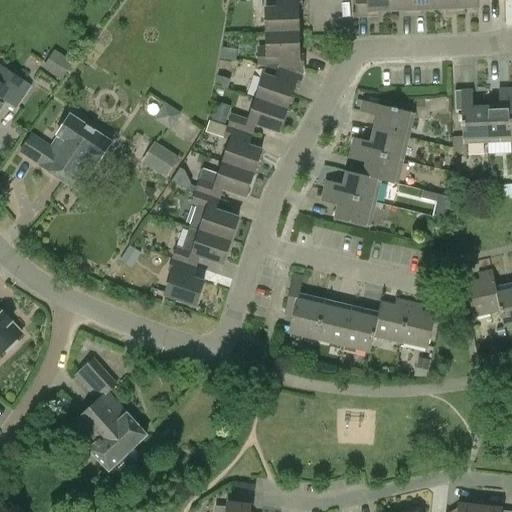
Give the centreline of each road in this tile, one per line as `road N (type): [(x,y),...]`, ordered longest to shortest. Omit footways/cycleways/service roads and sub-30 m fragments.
road 1 (residential): [(511,41),(355,54),(270,199),(257,247)]
road 2 (residential): [(511,375),(444,389),(362,390),(225,359)]
road 3 (residential): [(511,480),(470,475),(340,503),(252,492)]
road 4 (residential): [(450,287),(257,247)]
road 5 (residential): [(225,359),(72,306)]
road 6 (residential): [(0,447),(52,376),(72,306)]
